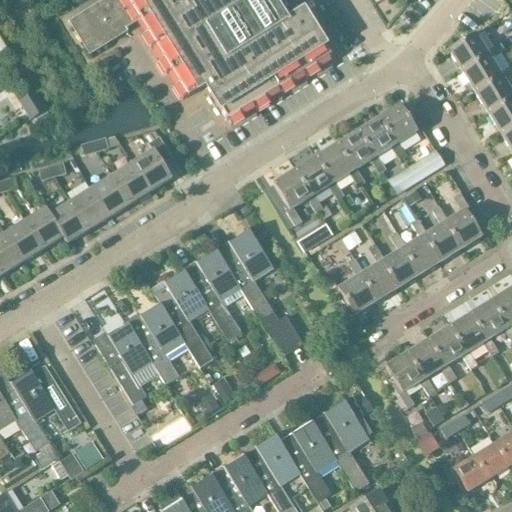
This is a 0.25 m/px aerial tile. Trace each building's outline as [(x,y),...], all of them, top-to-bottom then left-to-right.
[(105,0),(68,23),(88,55),(126,32),(121,24),(135,15),(187,99),(204,88),(225,122),(329,58),(302,13),(285,24),(278,13),(286,8),(280,0),(276,0),(272,3),(269,0),(105,0)] [(487,57),(490,61),(503,53),(499,46),(485,55),(473,36),(447,52),(460,73),(487,57)] [(500,78),(502,83),(511,76),(511,67),(499,75),(490,61),(487,57),(460,73),(473,95),(500,78)] [(511,99),(511,96),(511,97),(502,83),(500,78),(473,95),(487,116),(511,99)] [(45,112),(34,94),(18,104),(29,122),(45,112)] [(511,129),(511,99),(487,116),(500,137),(511,129)] [(400,107),(378,120),(394,147),(390,150),(399,164),(406,159),(397,145),(416,133),(400,107)] [(376,158),(390,150),(394,147),(378,120),(358,133),(374,160),(369,163),(378,177),(385,172),(376,158)] [(511,129),(500,137),(511,156),(511,129)] [(355,172),(369,163),(374,160),(358,133),(336,147),(353,173),(348,176),(357,190),(363,185),(355,172)] [(93,144),(96,154),(108,151),(105,140),(93,144)] [(131,165),(149,194),(170,181),(161,167),(171,161),(157,140),(147,146),(151,153),(131,165)] [(84,158),(96,154),(93,144),(81,147),(84,158)] [(334,185),(348,176),(353,173),(336,147),(315,160),(332,186),(327,189),(336,203),(340,200),(343,199),(334,185)] [(407,169),(415,182),(440,168),(432,154),(407,169)] [(313,198),(327,189),(332,186),(315,160),(294,173),(310,199),(306,201),(315,216),(318,214),(321,212),(313,198)] [(63,165),(49,169),(52,180),(66,176),(63,165)] [(110,178),(128,207),(149,194),(131,165),(110,178)] [(49,169),(36,173),(39,183),(52,180),(49,169)] [(415,182),(407,169),(388,181),(397,194),(415,182)] [(292,210),(306,201),(310,199),(294,173),(272,186),(288,212),(284,214),(293,229),(300,224),(292,210)] [(89,192),(107,220),(128,207),(110,178),(89,192)] [(1,183),(4,194),(16,190),(13,179),(1,183)] [(68,205),(86,233),(107,220),(89,192),(68,205)] [(404,199),(409,207),(420,201),(416,193),(404,199)] [(340,200),(346,209),(346,210),(353,206),(347,196),(343,199),(340,200)] [(442,225),(459,252),(480,239),(464,212),(468,210),(459,196),(451,200),(460,214),(446,223),(442,225)] [(65,246),(86,233),(68,205),(49,217),(61,239),(65,246)] [(321,212),(318,214),(323,221),(330,217),(326,209),(321,212)] [(439,227),(424,236),(421,238),(437,265),(459,252),(442,225),(446,223),(437,209),(430,214),(439,227)] [(40,252),(61,239),(49,217),(44,210),(22,224),(40,252)] [(418,240),(404,249),(400,251),(417,278),(437,265),(421,238),(424,236),(416,223),(410,227),(418,240)] [(2,237),(20,265),(40,252),(22,224),(2,237)] [(354,234),(342,241),(348,252),(360,244),(354,234)] [(397,254),(383,263),(379,265),(396,291),(417,278),(400,251),(404,249),(395,236),(388,240),(397,254)] [(0,238),(0,277),(20,265),(2,237),(0,238)] [(236,288),(241,296),(258,323),(271,315),(249,280),(269,268),(249,237),(229,250),(217,257),(228,273),(227,273),(236,288)] [(295,246),(301,256),(312,249),(306,239),(295,246)] [(376,267),(361,276),(358,278),(374,304),(396,291),(379,265),(383,263),(374,249),(367,253),(376,267)] [(197,270),(185,277),(190,285),(196,293),(195,294),(204,308),(226,344),(238,336),(222,310),(221,309),(241,296),(236,288),(227,273),(228,273),(217,257),(197,270)] [(353,318),(374,304),(358,278),(361,276),(353,263),(347,266),(355,280),(337,291),(353,318)] [(173,303),(161,311),(163,313),(162,313),(179,341),(185,352),(197,371),(211,362),(184,320),(204,308),(195,294),(196,293),(190,285),(185,277),(164,290),(173,303)] [(506,330),(503,332),(511,346),(511,345),(511,331),(510,328),(511,326),(511,291),(490,304),(506,330)] [(489,341),(503,332),(506,330),(490,304),(469,317),(485,343),(482,345),(490,359),(497,354),(489,341)] [(166,364),(185,352),(179,341),(162,313),(163,313),(161,311),(129,331),(139,347),(139,348),(147,361),(146,362),(162,388),(176,379),(166,364)] [(271,315),(258,323),(281,360),(302,347),(284,320),(277,324),(271,315)] [(467,354),(482,345),(485,343),(469,317),(448,330),(465,356),(461,358),(470,372),(476,368),(467,354)] [(447,367),(461,358),(465,356),(448,330),(427,343),(443,369),(440,371),(448,385),(455,381),(447,367)] [(128,373),(146,362),(147,361),(139,348),(139,347),(129,331),(96,352),(131,407),(144,399),(128,373)] [(425,380),(440,371),(443,369),(427,343),(406,356),(422,382),(419,385),(427,398),(434,394),(425,380)] [(404,394),(419,385),(422,382),(406,356),(384,369),(400,395),(397,397),(405,412),(412,408),(404,394)] [(32,378),(11,391),(14,397),(16,396),(30,421),(32,424),(53,411),(67,434),(79,426),(48,376),(44,370),(32,378)] [(262,372),(251,380),(256,389),(268,381),(262,372)] [(493,399),(498,407),(509,400),(504,392),(493,399)] [(210,395),(196,404),(204,418),(219,409),(210,395)] [(0,401),(0,426),(10,420),(32,455),(46,447),(32,424),(30,421),(16,396),(14,397),(2,404),(0,401)] [(355,405),(362,417),(371,411),(363,399),(355,405)] [(486,414),(498,407),(493,399),(481,406),(486,414)] [(333,460),(332,460),(354,495),(368,486),(346,451),(370,436),(361,422),(356,425),(346,408),(325,421),(335,437),(323,444),(323,445),(333,460)] [(435,409),(424,415),(432,429),(443,422),(435,409)] [(189,431),(179,413),(164,421),(174,439),(189,431)] [(452,424),(457,432),(469,425),(464,417),(452,424)] [(445,440),(457,432),(452,424),(440,431),(445,440)] [(410,431),(417,442),(426,436),(419,426),(412,431),(410,431)] [(314,472),(332,460),(333,460),(323,445),(323,444),(313,428),(281,448),(291,465),(295,473),(315,506),(330,497),(314,472)] [(511,435),(493,447),(507,469),(511,466),(511,435)] [(276,485),(295,473),(291,465),(281,448),(277,442),(257,455),(267,471),(255,479),(254,479),(264,493),(263,493),(274,511),(289,511),(292,510),(276,485)] [(101,462),(91,445),(73,455),(84,472),(101,462)] [(473,460),(487,482),(507,469),(493,447),(473,460)] [(0,511),(15,511),(5,495),(54,465),(46,452),(0,480),(0,511)] [(83,473),(72,456),(59,465),(67,478),(69,481),(83,473)] [(466,495),(487,482),(473,460),(452,472),(466,495)] [(248,511),(244,505),(263,493),(264,493),(254,479),(255,479),(245,462),(212,482),(223,499),(222,499),(230,511),(248,511)] [(194,499),(183,506),(186,511),(230,511),(222,499),(223,499),(212,482),(192,495),(194,499)] [(389,511),(378,493),(346,511),(389,511)] [(49,494),(38,500),(45,511),(48,511),(57,507),(49,494)] [(45,511),(38,500),(19,511),(45,511)]
